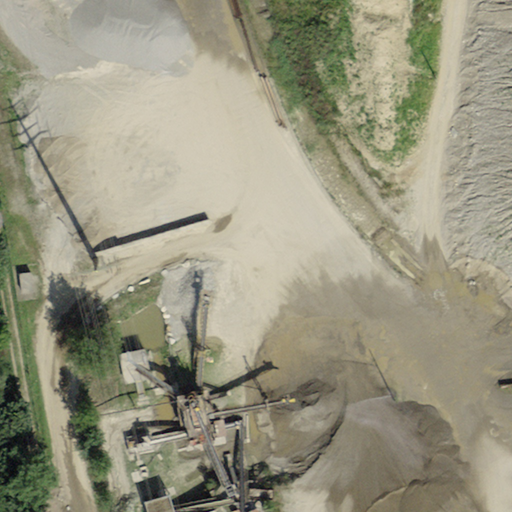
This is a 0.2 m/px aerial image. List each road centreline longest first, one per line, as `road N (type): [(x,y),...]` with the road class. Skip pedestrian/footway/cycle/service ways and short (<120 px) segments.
road 1 (unknown): [(424,302),(294,187),(217,0)]
road 2 (unknown): [(424,302),(471,0)]
road 3 (track): [(0,244),(69,511)]
road 4 (unknown): [(477,511),(463,387),(424,302)]
